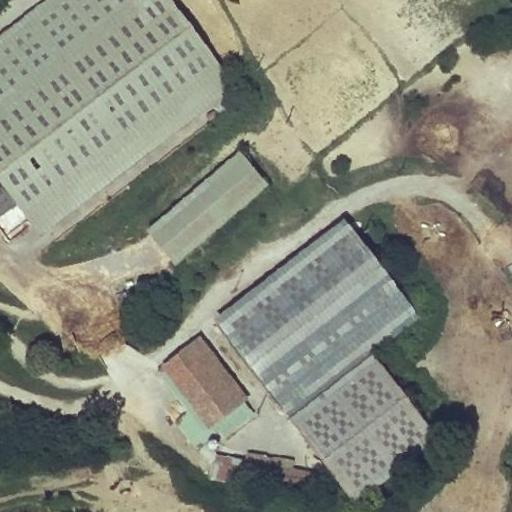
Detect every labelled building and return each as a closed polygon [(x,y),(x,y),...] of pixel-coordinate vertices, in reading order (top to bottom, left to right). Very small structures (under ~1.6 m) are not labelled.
[(125,0),(47,0),(0,36),(0,234),(3,239),(28,222),(39,237),(235,88),(167,0),(135,0),(129,5),(125,0)] [(146,228),(175,262),(268,183),(239,149),(146,228)] [(197,340),(188,347),(233,408),(241,402),(197,340)] [(112,374),(135,363),(126,344),(103,355),(112,374)] [(233,408),(188,347),(163,365),(157,370),(187,410),(174,421),(194,448),(206,439),(216,440),(251,415),(241,402),(233,408)] [(288,418),(353,503),(435,440),(370,356),(288,418)] [(292,462),(246,452),(244,460),(291,470),(292,462)] [(244,460),(221,455),(216,478),(317,499),(322,476),(291,470),(244,460)]
